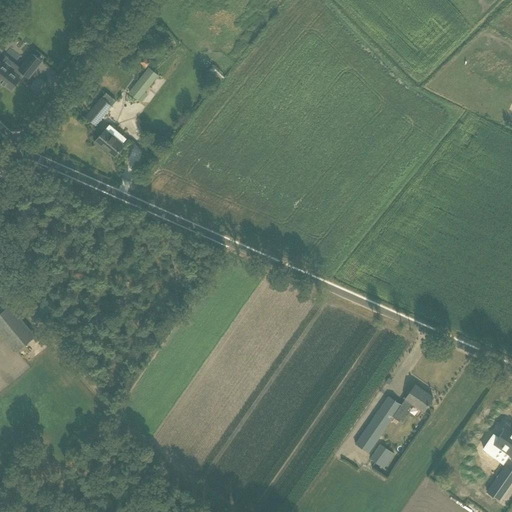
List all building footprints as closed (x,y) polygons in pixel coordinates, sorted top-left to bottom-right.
[(29,77),(42,62),(31,53),(19,69),(29,77)] [(20,78),(0,61),(0,81),(2,82),(1,83),(5,85),(11,89),(20,78)] [(149,67),(128,92),(139,100),(160,75),(149,67)] [(29,86),(36,94),(44,86),(37,78),(29,86)] [(86,117),(96,125),(112,106),(102,97),(86,117)] [(104,147),(114,156),(123,144),(105,129),(95,142),(103,149),(104,147)] [(35,336),(10,305),(0,312),(0,330),(17,351),(35,336)] [(388,396),(355,443),(369,452),(393,417),(399,421),(412,403),(423,411),(433,397),(415,385),(401,405),(388,396)] [(494,434),(483,449),(494,456),(500,448),(511,457),(511,455),(511,428),(507,425),(499,438),(494,434)] [(380,443),(370,458),(384,468),(395,453),(380,443)] [(511,484),(511,468),(505,464),(486,491),(500,501),(511,484)]
